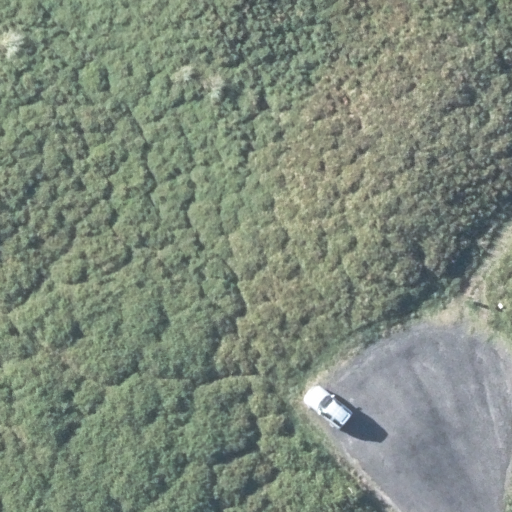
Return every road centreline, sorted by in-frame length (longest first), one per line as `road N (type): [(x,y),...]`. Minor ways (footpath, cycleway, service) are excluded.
road 1 (residential): [(428,340),(454,511)]
road 2 (track): [(428,340),(511,220)]
